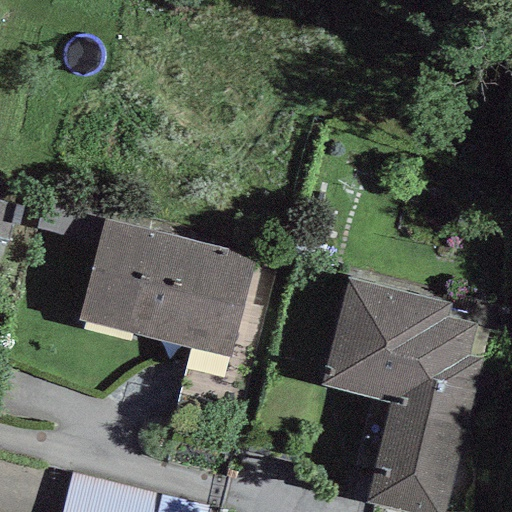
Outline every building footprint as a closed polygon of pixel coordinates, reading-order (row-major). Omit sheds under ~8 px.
[(16,207),(0,202),(0,238),(7,240),(16,207)] [(256,257),(104,221),(78,320),(229,358),(256,257)] [(449,304),(348,278),(321,386),(389,403),(366,502),(407,511),(443,511),(480,359),(468,356),(474,324),(446,318),(449,304)] [(71,474),(61,511),(154,511),(159,495),(71,474)] [(217,511),(218,509),(159,495),(154,511),(217,511)]
